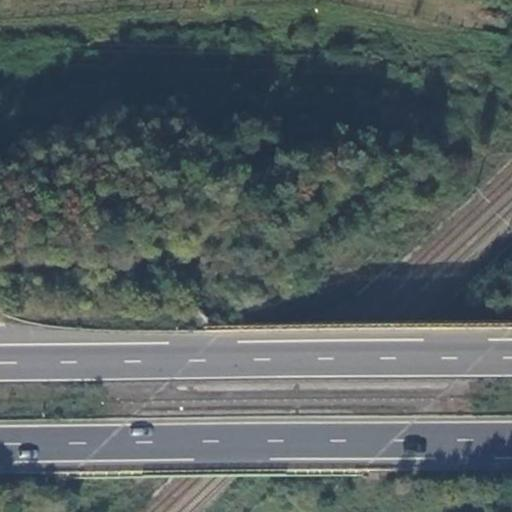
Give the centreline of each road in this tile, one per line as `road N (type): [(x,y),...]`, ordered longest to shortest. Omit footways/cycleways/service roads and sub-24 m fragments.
road 1 (trunk): [(511,358),(0,363)]
road 2 (trunk): [(0,445),(511,441)]
